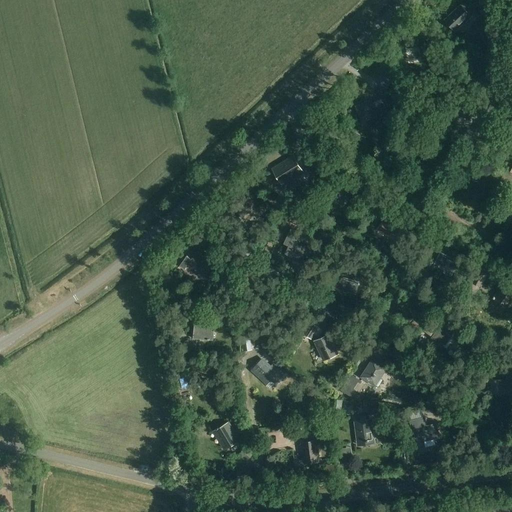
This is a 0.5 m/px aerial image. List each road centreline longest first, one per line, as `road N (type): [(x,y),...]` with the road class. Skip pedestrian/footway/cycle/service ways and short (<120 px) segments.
road 1 (tertiary): [(0,344),(130,256),(406,0)]
road 2 (track): [(492,475),(474,424),(446,388),(181,209)]
road 3 (unclassified): [(195,491),(305,499),(511,473)]
road 4 (track): [(511,252),(293,105)]
road 5 (unclassified): [(195,491),(0,443)]
